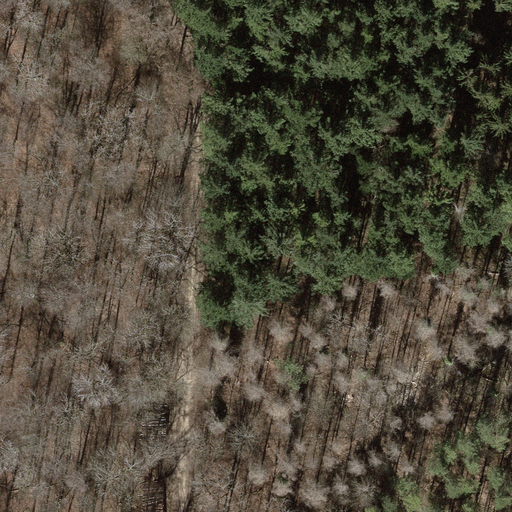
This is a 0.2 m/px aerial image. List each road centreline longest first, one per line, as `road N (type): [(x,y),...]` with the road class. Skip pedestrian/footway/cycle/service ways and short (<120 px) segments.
road 1 (track): [(172,0),(189,50),(179,469),(190,511)]
road 2 (track): [(0,6),(47,57),(99,139),(121,302),(179,469)]
